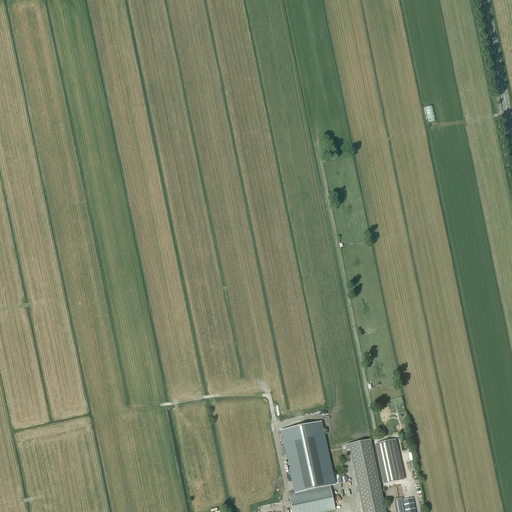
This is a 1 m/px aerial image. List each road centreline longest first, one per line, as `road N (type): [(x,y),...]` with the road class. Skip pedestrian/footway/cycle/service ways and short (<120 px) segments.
road 1 (track): [(113,415),(216,395),(270,396),(289,511)]
road 2 (primary): [(511,134),(484,0)]
